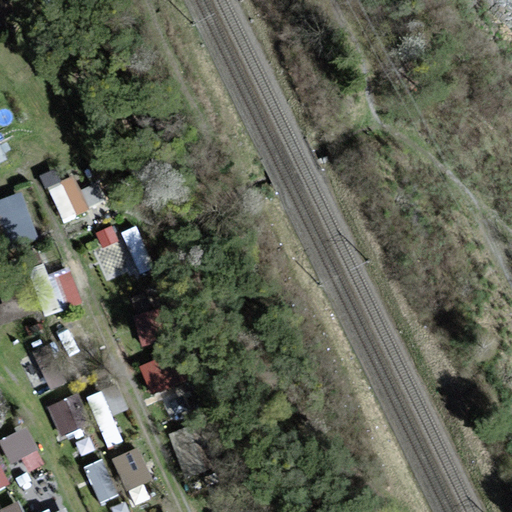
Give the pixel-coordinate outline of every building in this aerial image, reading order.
[(74,167),(45,176),(58,217),(87,208),(74,167)] [(0,198),(0,260),(5,258),(0,247),(34,232),(17,192),(0,198)] [(114,221),(96,225),(106,272),(124,268),(114,221)] [(134,267),(150,263),(140,221),(124,225),(134,267)] [(61,307),(84,293),(66,263),(43,277),(61,307)] [(156,287),(129,295),(143,340),(170,331),(156,287)] [(0,321),(28,314),(23,292),(0,297),(0,321)] [(21,356),(31,388),(44,383),(34,352),(21,356)] [(160,354),(140,358),(146,389),(166,385),(160,354)] [(46,400),(57,432),(79,424),(68,392),(46,400)] [(192,419),(167,429),(184,471),(209,461),(192,419)] [(0,432),(0,440),(6,459),(25,452),(29,464),(40,460),(26,422),(0,432)] [(137,442),(110,454),(124,485),(152,473),(137,442)] [(97,499),(117,491),(102,453),(82,461),(97,499)] [(0,462),(0,485),(10,480),(0,462)] [(0,503),(0,511),(25,511),(19,495),(0,503)] [(68,511),(64,500),(34,511),(68,511)]
